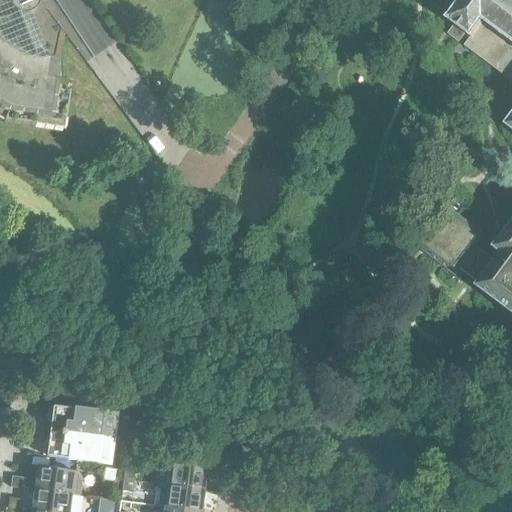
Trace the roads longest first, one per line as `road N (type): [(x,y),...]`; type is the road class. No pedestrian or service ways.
road 1 (residential): [(171,387),(168,281),(188,206),(339,0)]
road 2 (unclassified): [(367,511),(188,405),(171,387)]
road 3 (track): [(171,387),(144,382),(0,294)]
